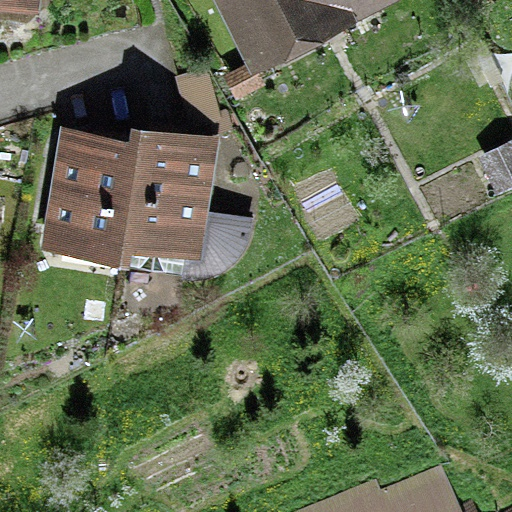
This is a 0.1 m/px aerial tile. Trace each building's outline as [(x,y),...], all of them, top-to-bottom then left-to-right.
[(0,0),(0,61),(142,23),(135,0),(0,0)] [(237,0),(261,47),(334,10),(328,0),(237,0)] [(192,119),(217,112),(205,67),(179,74),(192,119)] [(121,262),(184,272),(203,272),(221,265),(241,244),(247,226),(202,218),(200,231),(191,229),(204,144),(171,138),(137,133),(135,148),(103,142),(73,137),(57,232),(122,242),(121,262)] [(381,489),(388,511),(511,511),(511,508),(504,511),(476,511),(473,505),(463,510),(443,463),(381,489)]
